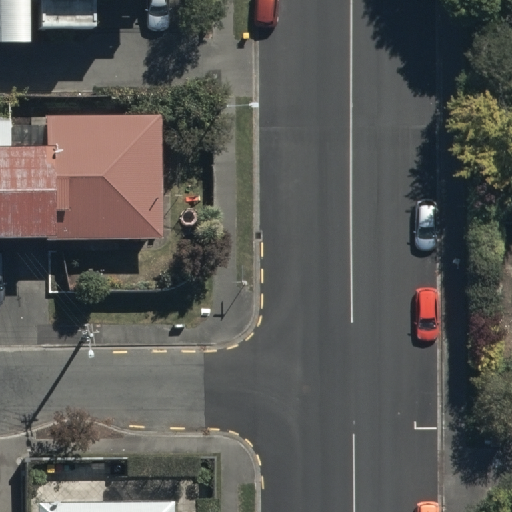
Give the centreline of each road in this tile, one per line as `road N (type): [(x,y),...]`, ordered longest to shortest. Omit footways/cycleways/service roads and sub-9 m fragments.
road 1 (tertiary): [(353,0),(355,388)]
road 2 (residential): [(355,388),(0,392)]
road 3 (tertiary): [(355,388),(355,511)]
